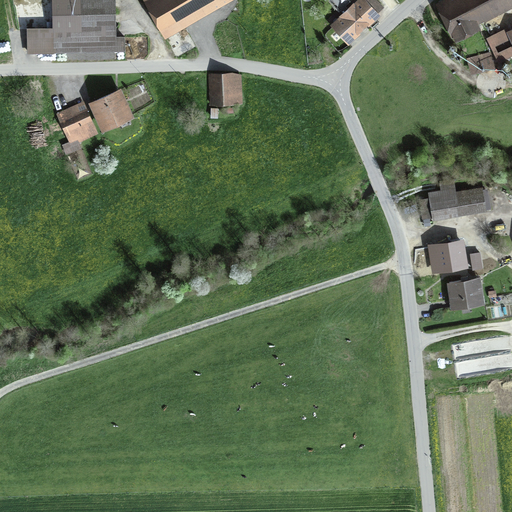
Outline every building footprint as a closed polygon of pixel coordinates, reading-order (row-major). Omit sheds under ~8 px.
[(26,30),(27,57),(52,57),(126,55),(126,34),(115,34),(114,0),(50,0),(51,29),(26,30)] [(140,0),(164,41),(233,0),(140,0)] [(328,0),(338,10),(349,0),(328,0)] [(373,0),(359,0),(332,24),(346,40),(381,9),(373,0)] [(439,0),(433,4),(452,40),(511,8),(511,1),(511,0),(439,0)] [(511,28),(490,38),(494,47),(511,40),(511,28)] [(212,75),(212,105),(240,105),(239,74),(212,75)] [(89,103),(101,131),(131,118),(119,91),(89,103)] [(81,103),(54,116),(68,145),(62,149),(66,158),(82,151),(80,146),(97,137),(81,103)] [(430,195),(434,223),(485,215),(481,190),(456,194),(454,182),(441,184),(442,193),(430,195)] [(447,281),(450,309),(484,305),(481,278),(447,281)]
